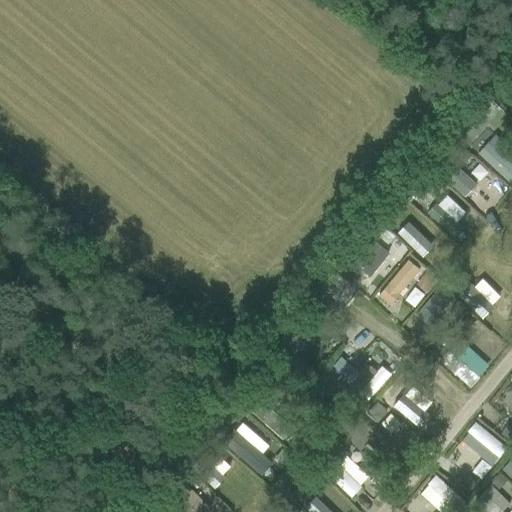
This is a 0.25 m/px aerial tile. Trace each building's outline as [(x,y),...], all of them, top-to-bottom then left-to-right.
[(453,141),(445,150),(452,156),(460,147),(453,141)] [(509,182),(511,177),(511,162),(489,141),(477,153),(509,182)] [(485,170),(476,182),(458,167),(447,180),(466,195),(471,189),(486,201),(501,183),(485,170)] [(449,233),(468,214),(447,193),(428,211),(449,233)] [(395,229),(422,258),(442,239),(416,210),(395,229)] [(350,284),(361,270),(369,277),(388,254),(368,237),(338,275),(350,284)] [(511,273),(503,266),(494,276),(511,289),(511,273)] [(426,274),(419,282),(428,289),(435,281),(426,274)] [(437,288),(417,314),(430,324),(451,298),(437,288)] [(488,288),(482,295),(499,310),(505,303),(488,288)] [(320,298),(312,307),(317,312),(324,312),(329,306),(320,298)] [(466,318),(458,327),(464,333),(472,324),(466,318)] [(369,398),(392,372),(363,345),(370,337),(360,328),(349,341),(361,352),(342,373),(369,398)] [(497,353),(506,344),(489,328),(480,338),(497,353)] [(292,332),(270,356),(306,388),(317,375),(293,354),(304,342),(292,332)] [(440,360),(469,387),(489,366),(460,339),(440,360)] [(418,427),(429,414),(394,385),(383,398),(418,427)] [(243,387),(233,397),(240,405),(250,394),(243,387)] [(267,401),(255,412),(281,439),(293,428),(267,401)] [(377,403),(367,413),(374,420),(384,410),(377,403)] [(229,404),(220,414),(227,421),(237,411),(229,404)] [(491,465),(507,448),(477,421),(461,438),(491,465)] [(511,429),(506,426),(501,435),(511,441),(511,429)] [(243,435),(231,447),(261,475),(273,463),(243,435)] [(349,496),(368,477),(347,456),(328,475),(349,496)] [(511,479),(511,457),(501,468),(511,479)] [(441,511),(452,511),(464,499),(436,473),(419,492),(441,511)] [(498,475),(491,481),(498,489),(505,482),(498,475)] [(467,477),(460,486),(468,493),(475,484),(467,477)] [(166,482),(155,493),(161,499),(172,488),(166,482)] [(505,511),(502,509),(507,505),(492,486),(476,499),(486,511),(505,511)]
